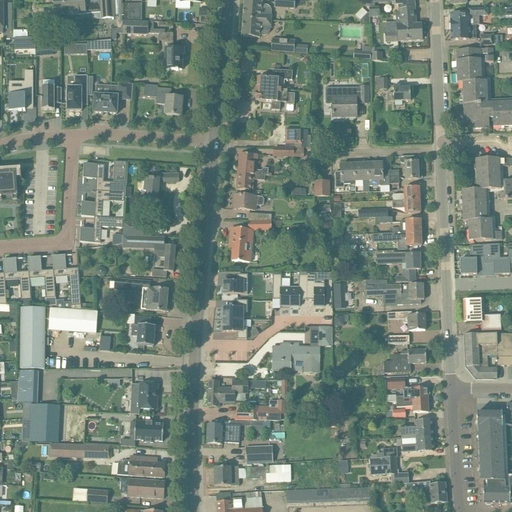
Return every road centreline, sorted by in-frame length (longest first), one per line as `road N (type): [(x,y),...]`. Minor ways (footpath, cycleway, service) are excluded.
road 1 (tertiary): [(192,511),(194,362),(214,142)]
road 2 (residential): [(70,135),(63,241),(0,246)]
road 3 (residential): [(70,135),(214,142)]
road 4 (tertiary): [(214,142),(228,0)]
road 5 (residential): [(440,141),(435,0)]
road 6 (residential): [(446,289),(440,149)]
road 7 (residential): [(459,511),(451,389)]
